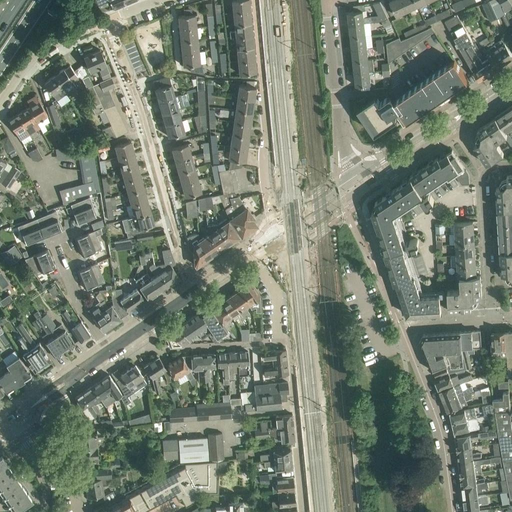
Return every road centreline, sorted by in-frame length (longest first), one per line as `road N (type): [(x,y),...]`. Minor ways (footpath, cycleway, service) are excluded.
road 1 (residential): [(195,292),(103,22)]
road 2 (secondary): [(249,255),(273,247),(484,101)]
road 3 (residential): [(452,511),(436,418),(403,335)]
road 4 (residential): [(339,0),(349,118),(378,165)]
road 5 (residential): [(137,331),(152,350),(279,342)]
road 6 (secondary): [(17,416),(137,331)]
road 7 (residential): [(274,233),(262,96)]
road 8 (residential): [(0,103),(34,56),(103,22)]
road 9 (residential): [(493,321),(484,192)]
road 10 (residential): [(433,276),(424,218),(457,193),(484,192)]
road 11 (secondary): [(378,165),(274,233)]
road 12 (secondary): [(484,101),(378,165)]
